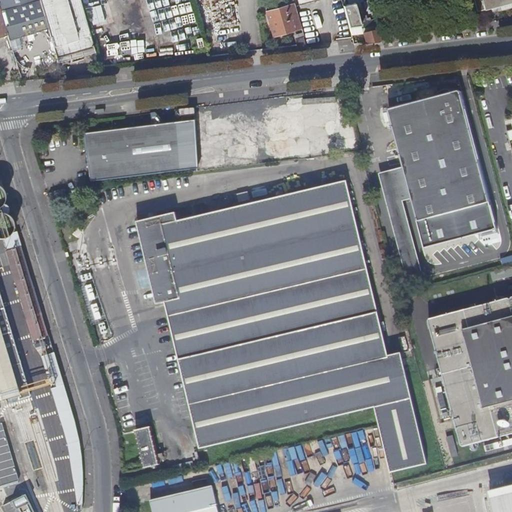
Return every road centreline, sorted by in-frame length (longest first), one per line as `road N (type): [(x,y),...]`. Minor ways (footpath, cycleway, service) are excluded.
road 1 (secondary): [(1,110),(511,43)]
road 2 (unclassified): [(1,110),(99,436),(103,511)]
road 3 (unknown): [(107,224),(192,188),(330,158)]
road 4 (unknown): [(107,224),(85,260),(113,348)]
road 5 (unknown): [(141,339),(107,224)]
